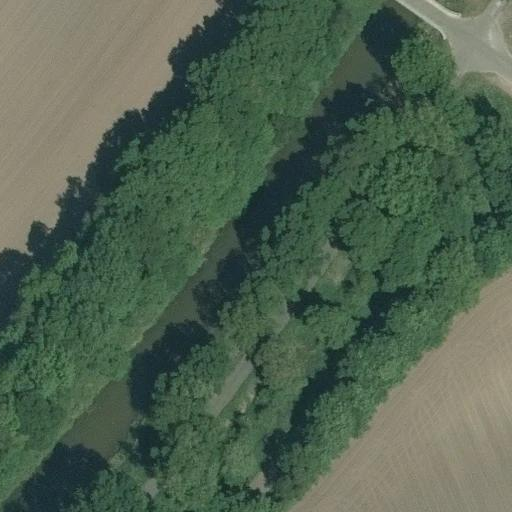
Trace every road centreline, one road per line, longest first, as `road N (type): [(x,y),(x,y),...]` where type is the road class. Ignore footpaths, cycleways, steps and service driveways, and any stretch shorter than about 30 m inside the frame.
road 1 (unclassified): [(483,49),(263,350),(115,511)]
road 2 (residential): [(241,511),(407,290),(442,258),(511,233)]
